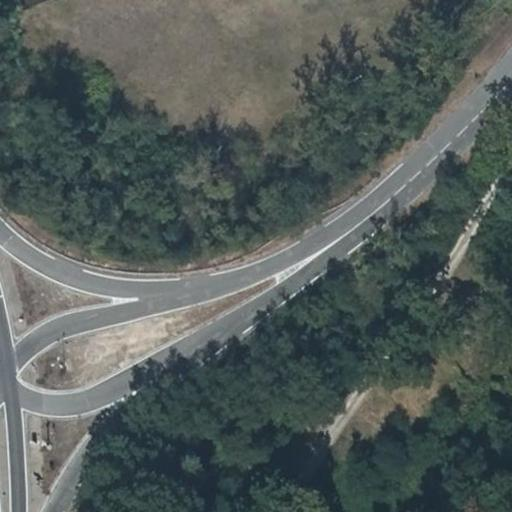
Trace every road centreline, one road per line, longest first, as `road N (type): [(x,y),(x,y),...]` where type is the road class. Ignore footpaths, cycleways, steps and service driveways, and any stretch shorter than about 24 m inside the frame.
road 1 (track): [(511,180),(290,511)]
road 2 (unclassified): [(47,511),(89,449),(223,331)]
road 3 (unclassified): [(12,394),(63,406),(92,400),(223,331)]
road 4 (unclassified): [(511,78),(482,117),(364,223)]
road 5 (unclassified): [(186,295),(118,288),(60,269),(0,229)]
road 6 (unclassified): [(186,295),(55,331),(9,367)]
road 7 (unclassified): [(364,223),(261,273),(186,295)]
road 8 (unclassified): [(223,331),(315,270),(364,223)]
